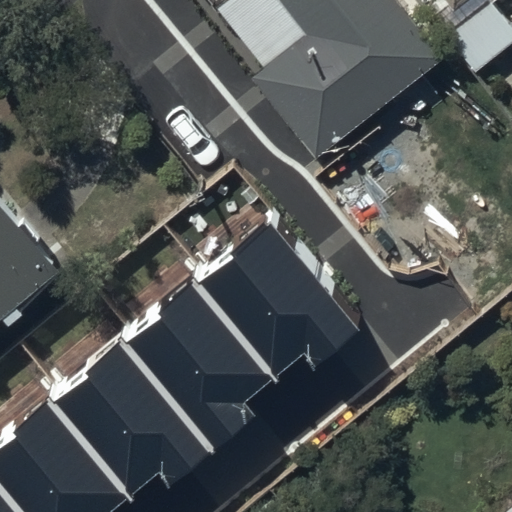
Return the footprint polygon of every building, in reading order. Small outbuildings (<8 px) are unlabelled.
[(404,0),(216,0),(263,59),(250,69),(314,151),(443,49),(404,0)] [(345,234),(362,255),(417,322),(494,260),(472,233),(494,214),(445,154),(345,234)] [(3,169),(0,171),(0,295),(64,243),(3,169)] [(417,322),(362,255),(300,305),(363,383),(426,332),(417,322)] [(267,319),(193,267),(56,464),(125,511),(165,511),(262,375),(239,359),(267,319)] [(511,511),(511,497),(493,511),(511,511)]
